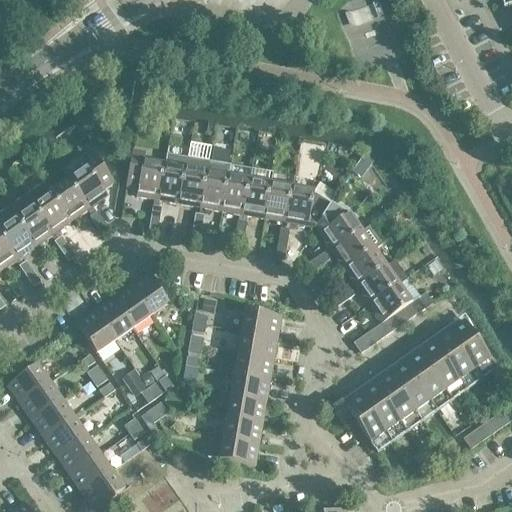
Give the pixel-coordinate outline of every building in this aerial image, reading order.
[(43,0),(42,0),(38,10),(46,14),(51,4),(43,0)] [(511,0),(503,0),(507,10),(511,7),(511,0)] [(68,179),(89,210),(107,197),(102,190),(113,183),(91,152),(80,160),(84,167),(68,179)] [(159,204),(166,168),(144,165),(146,156),(133,154),(127,190),(138,192),(137,200),(159,204)] [(181,208),(189,160),(168,156),(166,168),(159,204),(181,208)] [(210,164),(189,160),(181,208),(202,212),(210,164)] [(232,167),(210,164),(202,212),(223,215),(230,179),(232,167)] [(340,169),(335,177),(343,182),(348,173),(340,169)] [(266,223),(272,187),(275,173),(253,170),(251,183),(245,219),(266,223)] [(89,210),(68,179),(49,192),(71,222),(89,210)] [(251,183),(230,179),(223,215),(245,219),(251,183)] [(287,226),(294,190),(272,187),(266,223),(287,226)] [(315,194),(294,190),(287,226),(315,231),(331,207),(315,196),(315,194)] [(71,222),(49,192),(32,204),(53,235),(71,222)] [(53,235),(32,204),(14,217),(35,247),(53,235)] [(347,217),(331,207),(315,231),(316,231),(332,254),(362,233),(350,215),(347,217)] [(150,221),(159,222),(162,209),(153,208),(150,221)] [(96,229),(104,223),(97,213),(89,218),(96,229)] [(193,228),(202,230),(204,217),(195,215),(193,228)] [(14,217),(0,226),(0,233),(18,259),(35,247),(14,217)] [(157,235),(159,222),(150,221),(148,233),(157,235)] [(111,234),(104,223),(96,229),(103,239),(111,234)] [(235,235),(244,237),(246,224),(237,223),(235,235)] [(199,242),(202,230),(193,228),(191,241),(199,242)] [(369,228),(362,233),(332,254),(345,272),(375,251),(382,246),(369,228)] [(278,243),(287,244),(289,232),(280,230),(278,243)] [(0,271),(18,259),(0,233),(0,271)] [(242,250),(244,237),(235,235),(233,248),(242,250)] [(61,253),(68,248),(61,238),(54,243),(61,253)] [(285,257),(287,244),(278,243),(276,256),(285,257)] [(75,259),(68,248),(61,253),(68,264),(75,259)] [(345,272),(357,290),(387,269),(375,251),(345,272)] [(314,262),(319,269),(329,262),(324,255),(314,262)] [(25,278),(33,273),(26,262),(18,268),(25,278)] [(309,276),(319,269),(314,262),(303,269),(309,276)] [(370,308),(400,287),(407,282),(395,264),(387,269),(357,290),(370,308)] [(40,283),(33,273),(25,278),(33,288),(40,283)] [(146,274),(127,287),(148,317),(167,304),(146,274)] [(407,282),(400,287),(370,308),(382,325),(409,306),(416,317),(433,306),(425,295),(419,299),(407,282)] [(127,287),(110,299),(131,329),(148,317),(127,287)] [(339,297),(344,305),(354,297),(349,290),(339,297)] [(333,312),(344,305),(339,297),(328,304),(333,312)] [(92,312),(113,342),(131,329),(110,299),(92,312)] [(382,325),(354,345),(361,356),(416,317),(409,306),(382,325)] [(240,333),(276,340),(280,318),(244,311),(240,333)] [(113,342),(92,312),(74,324),(95,354),(113,342)] [(193,325),(206,327),(208,319),(194,317),(193,325)] [(205,336),(206,327),(193,325),(192,333),(205,336)] [(342,403),(331,410),(342,426),(352,419),(357,427),(370,446),(377,455),(392,445),(406,434),(421,424),(436,413),(451,403),(466,393),(481,382),(496,371),(490,362),(477,343),(464,325),(448,336),(434,346),(419,356),(404,367),(389,377),(374,388),(359,398),(345,408),(342,403)] [(236,354),(273,361),(276,340),(240,333),(236,354)] [(203,348),(204,340),(191,338),(189,346),(203,348)] [(201,356),(203,348),(189,346),(188,354),(201,356)] [(269,382),(273,361),(236,354),(233,376),(269,382)] [(95,364),(89,357),(78,364),(84,372),(95,364)] [(187,358),(186,367),(199,370),(200,360),(187,358)] [(5,387),(18,405),(48,384),(35,366),(5,387)] [(86,376),(91,383),(101,376),(96,369),(86,376)] [(135,372),(122,381),(134,399),(140,395),(147,390),(135,372)] [(101,376),(91,383),(96,390),(106,383),(101,376)] [(148,376),(142,381),(148,389),(155,385),(155,384),(148,376)] [(265,403),(269,382),(233,376),(229,397),(265,403)] [(165,377),(158,382),(165,393),(173,388),(165,377)] [(61,402),(48,384),(18,405),(30,423),(61,402)] [(162,396),(155,385),(148,389),(147,390),(155,401),(162,396)] [(109,387),(99,394),(104,401),(114,394),(109,387)] [(148,406),(155,401),(147,390),(140,395),(148,406)] [(225,418),(261,424),(265,403),(229,397),(225,418)] [(61,402),(30,423),(43,441),(73,420),(61,402)] [(160,421),(168,415),(160,404),(153,410),(160,421)] [(511,406),(463,441),(470,452),(511,422),(511,406)] [(153,426),(160,421),(153,410),(145,415),(153,426)] [(261,424),(225,418),(221,439),(258,445),(261,424)] [(73,420),(43,441),(55,459),(86,437),(73,420)] [(123,428),(128,436),(139,428),(134,420),(123,428)] [(139,428),(128,436),(133,443),(144,435),(139,428)] [(98,455),(86,437),(55,459),(68,476),(98,455)] [(152,446),(146,438),(135,446),(141,453),(152,446)] [(254,467),(258,445),(221,439),(218,461),(254,467)] [(110,473),(98,455),(68,476),(80,494),(110,473)] [(110,473),(80,494),(92,511),(93,511),(123,491),(110,473)] [(29,511),(23,503),(10,511),(29,511)]
